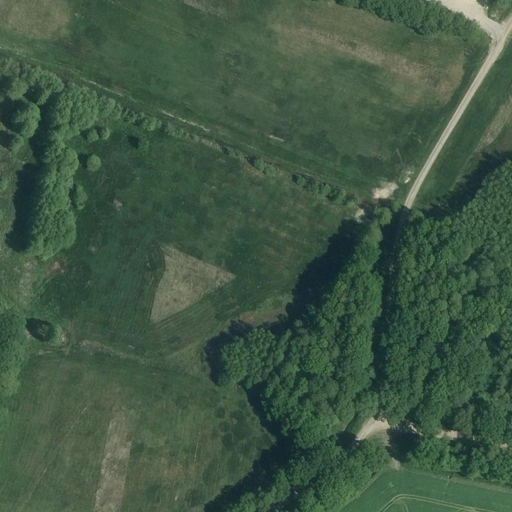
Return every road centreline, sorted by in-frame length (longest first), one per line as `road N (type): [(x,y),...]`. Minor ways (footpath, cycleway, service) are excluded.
road 1 (track): [(511,21),(406,206),(374,418)]
road 2 (track): [(374,418),(511,447)]
road 3 (track): [(374,418),(336,463),(271,511)]
